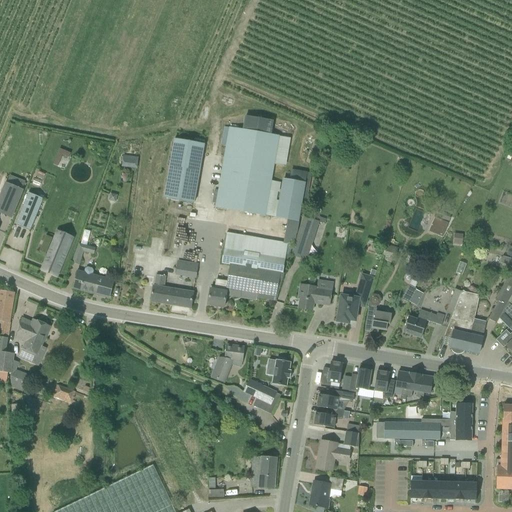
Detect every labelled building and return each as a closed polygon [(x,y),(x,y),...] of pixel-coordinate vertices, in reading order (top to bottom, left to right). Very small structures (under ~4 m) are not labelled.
[(279,137),(271,135),(273,121),(244,116),(242,130),(230,128),(216,207),(265,216),(279,137)] [(343,155),(349,142),(338,137),(332,151),(343,155)] [(175,139),(164,198),(194,204),(204,145),(175,139)] [(71,153),(60,149),(53,164),(58,166),(63,155),(69,158),(71,153)] [(131,157),(129,169),(137,170),(138,158),(131,157)] [(306,180),(283,176),(277,215),(300,219),(306,180)] [(0,214),(11,218),(23,190),(6,184),(2,192),(0,191),(0,214)] [(28,193),(15,225),(30,231),(43,199),(28,193)] [(116,203),(118,196),(110,194),(109,202),(116,203)] [(441,221),(435,235),(443,238),(450,218),(443,215),(441,221)] [(319,222),(303,217),(294,245),(310,251),(319,222)] [(40,271),(57,278),(74,238),(57,231),(40,271)] [(295,240),(297,234),(286,232),(285,238),(293,240),(295,240)] [(211,287),(208,305),(224,307),(227,292),(229,293),(228,296),(240,297),(241,291),(258,294),(257,298),(276,301),(284,274),(283,273),(284,268),(240,260),(245,237),(226,233),(222,264),(230,265),(227,282),(216,281),(215,287),(211,287)] [(82,240),(81,244),(79,243),(77,249),(73,262),(79,265),(83,252),(87,253),(89,246),(87,246),(88,242),(82,240)] [(385,248),(383,255),(395,259),(397,252),(396,251),(388,249),(385,248)] [(199,265),(178,261),(176,275),(196,279),(199,265)] [(114,281),(92,275),(94,271),(92,269),(88,268),(85,269),(84,273),(77,271),(73,289),(109,299),(114,281)] [(489,319),(497,323),(499,318),(502,312),(508,303),(511,294),(511,269),(495,301),(497,303),(489,319)] [(153,286),(151,302),(191,309),(194,293),(164,288),(166,277),(157,275),(155,286),(153,286)] [(368,295),(373,279),(362,276),(357,292),(368,295)] [(317,288),(301,285),(298,299),(300,299),(298,309),(312,311),(314,302),(318,303),(317,304),(329,306),(332,291),(333,283),(318,281),(317,288)] [(409,285),(402,299),(409,303),(417,289),(409,285)] [(480,296),(461,292),(455,289),(452,296),(459,298),(444,337),(451,339),(449,348),(451,348),(451,350),(452,352),(454,353),(455,354),(457,354),(459,354),(461,354),(463,353),(464,351),(479,354),(482,338),(470,335),(480,296)] [(0,321),(10,323),(15,293),(0,290),(0,321)] [(387,324),(390,325),(391,315),(386,310),(383,314),(376,313),(377,309),(376,309),(377,307),(381,304),(382,299),(379,296),(374,294),(370,297),(368,307),(369,307),(367,315),(364,331),(372,332),(372,328),(386,331),(387,324)] [(355,321),(359,299),(341,296),(337,322),(349,324),(349,320),(355,321)] [(502,312),(511,321),(511,306),(508,303),(502,312)] [(444,317),(437,314),(436,315),(420,310),(417,319),(409,316),(403,333),(413,336),(414,334),(422,337),(427,321),(441,326),(444,317)] [(511,330),(511,321),(502,312),(499,318),(511,331),(511,330)] [(45,338),(50,327),(34,320),(32,323),(22,318),(17,338),(26,342),(19,358),(39,366),(43,357),(37,355),(45,338)] [(472,329),(484,332),(487,321),(475,318),(472,329)] [(511,352),(511,339),(505,332),(498,338),(506,347),(511,352)] [(0,337),(0,372),(9,374),(11,374),(13,361),(14,354),(6,353),(8,339),(0,337)] [(243,361),(244,348),(226,346),(225,359),(218,358),(211,378),(224,383),(232,360),(243,361)] [(286,387),(288,378),(290,379),(291,372),(289,371),(291,363),(285,362),(285,360),(279,358),(278,360),(276,360),(272,385),(286,387)] [(340,384),(343,364),(331,362),(330,369),(323,368),(321,385),(330,386),(331,383),(340,384)] [(368,391),(371,371),(359,369),(358,376),(352,375),(351,378),(349,391),(349,392),(358,393),(359,389),(368,391)] [(389,374),(377,371),(374,391),(382,393),(382,397),(391,398),(394,381),(388,380),(389,374)] [(406,396),(410,373),(409,373),(398,371),(395,389),(402,390),(401,395),(406,396)] [(418,393),(421,375),(410,373),(406,396),(412,397),(412,392),(418,393)] [(24,391),(27,382),(11,375),(10,377),(11,386),(23,390),(24,391)] [(421,375),(418,393),(417,398),(423,399),(424,394),(430,395),(433,377),(423,375),(421,375)] [(342,390),(349,391),(351,378),(344,376),(342,390)] [(277,393),(249,379),(243,392),(271,406),(277,393)] [(76,392),(57,385),(53,396),(72,404),(76,392)] [(317,407),(324,408),(337,410),(338,402),(353,402),(354,394),(327,390),(326,396),(319,395),(317,407)] [(161,398),(144,404),(181,495),(198,488),(161,398)] [(456,413),(450,412),(450,440),(455,441),(471,441),(472,405),(456,404),(456,413)] [(11,405),(11,414),(22,413),(21,405),(11,405)] [(511,405),(504,406),(501,456),(501,460),(500,467),(496,467),(496,489),(511,489),(511,491),(511,497),(511,496),(511,405)] [(337,410),(324,408),(323,414),(316,413),(314,425),(334,428),(335,420),(342,420),(344,411),(337,410)] [(440,440),(440,420),(421,420),(421,423),(384,423),(384,439),(395,439),(395,440),(394,440),(394,446),(412,447),(412,441),(399,440),(399,439),(422,440),(422,441),(421,441),(421,447),(433,447),(434,441),(425,441),(425,440),(440,440)] [(358,448),(359,434),(346,431),(343,446),(358,448)] [(337,444),(321,441),(316,469),(332,472),(334,459),(348,461),(349,452),(336,450),(337,444)] [(259,488),(274,489),(276,458),(262,457),(260,474),(256,473),(255,480),(260,480),(259,488)] [(190,511),(189,509),(182,511),(175,511),(153,465),(55,511),(190,511)] [(329,477),(328,484),(314,482),(310,505),(326,508),(328,498),(329,490),(341,492),(343,479),(329,477)] [(422,499),(422,482),(411,482),(410,499),(422,499)] [(422,482),(422,499),(433,499),(433,482),(422,482)] [(443,483),(433,482),(433,499),(443,500),(443,483)] [(454,500),(454,483),(443,483),(443,500),(454,500)] [(454,483),(454,500),(465,500),(465,483),(454,483)] [(465,483),(465,500),(476,501),(477,483),(465,483)] [(367,489),(359,487),(358,495),(366,497),(367,491),(367,489)] [(210,497),(225,497),(225,489),(210,489),(210,497)] [(508,503),(508,492),(498,492),(498,503),(508,503)]
